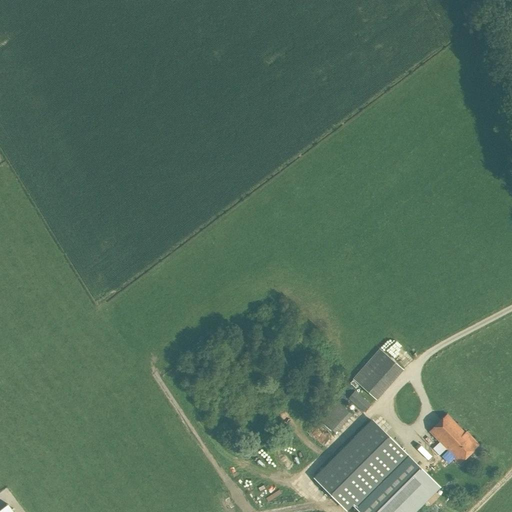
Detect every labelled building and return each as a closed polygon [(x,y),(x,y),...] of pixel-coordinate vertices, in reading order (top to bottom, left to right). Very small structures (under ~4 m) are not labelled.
[(352,379),(376,400),(403,370),(379,349),(352,379)] [(348,399),(364,412),(371,405),(355,392),(348,399)] [(336,401),(320,419),(335,434),(352,416),(336,401)] [(447,415),(430,432),(448,451),(446,453),(459,466),(480,445),(467,432),(465,433),(447,415)] [(362,511),(412,511),(431,493),(405,468),(412,461),(374,422),(317,479),(346,509),(352,502),(362,511)]
